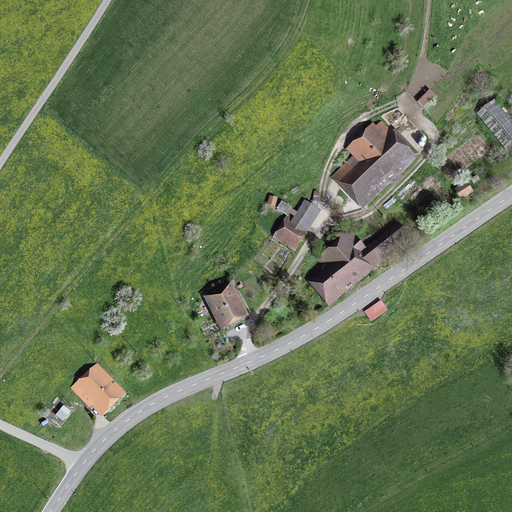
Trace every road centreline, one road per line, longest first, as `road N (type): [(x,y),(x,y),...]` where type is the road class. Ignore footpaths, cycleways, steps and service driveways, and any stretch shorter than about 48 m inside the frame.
road 1 (tertiary): [(83,463),(150,404),(305,334),(511,194)]
road 2 (track): [(0,375),(85,267),(271,68),(307,0)]
